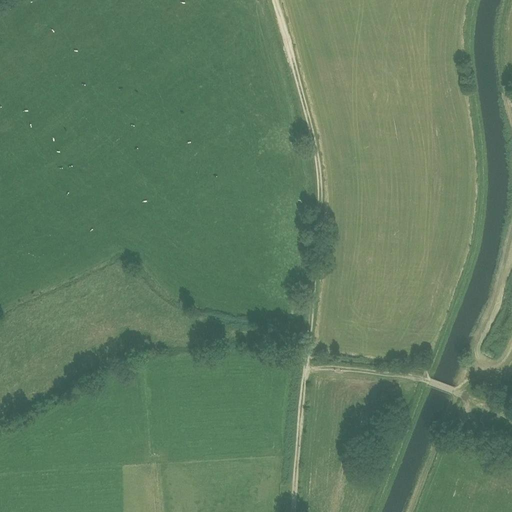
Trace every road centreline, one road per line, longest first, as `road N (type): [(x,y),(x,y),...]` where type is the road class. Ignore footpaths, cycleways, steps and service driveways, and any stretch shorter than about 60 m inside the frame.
road 1 (track): [(306,357),(322,180),(273,0)]
road 2 (track): [(295,511),(306,357)]
